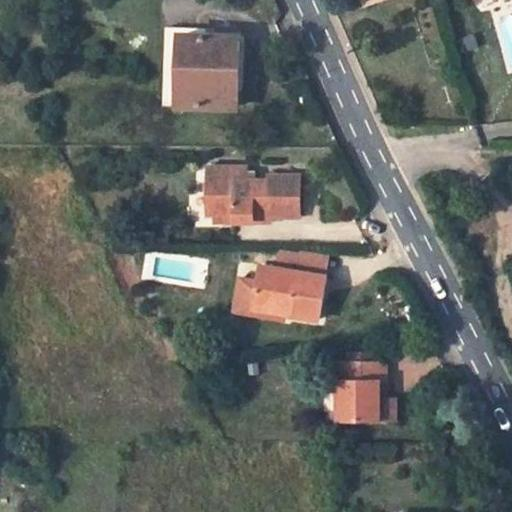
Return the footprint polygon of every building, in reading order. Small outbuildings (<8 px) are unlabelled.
[(168,27),(168,34),(183,35),(199,36),(199,28),(168,27)] [(183,35),(168,34),(165,105),(180,105),(183,35)] [(238,108),(241,37),(199,36),(183,35),(180,105),(238,108)] [(299,218),(300,176),(270,175),(270,181),(256,180),(248,180),(249,172),(249,168),(209,166),(209,215),(215,215),(235,215),(234,221),(270,222),(270,217),(299,218)] [(319,318),(327,276),(262,265),(257,302),(285,307),(284,311),(319,318)] [(283,317),(284,311),(285,307),(257,302),(255,313),(283,317)] [(385,361),(340,361),(339,420),(396,421),(396,396),(379,397),(379,379),(385,380),(385,361)]
